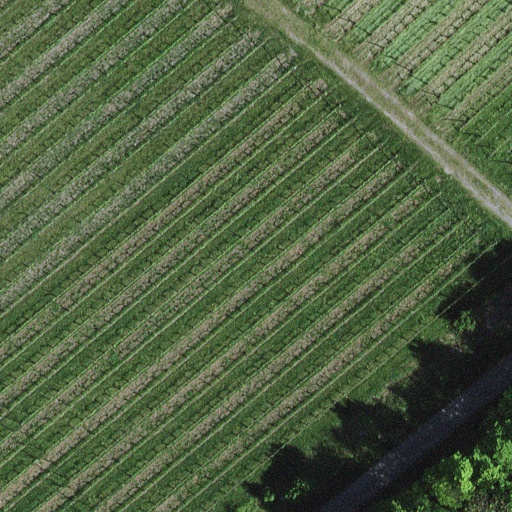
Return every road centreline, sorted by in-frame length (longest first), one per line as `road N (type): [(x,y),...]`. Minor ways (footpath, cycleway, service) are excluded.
road 1 (track): [(239,0),(511,231)]
road 2 (track): [(511,361),(333,511)]
